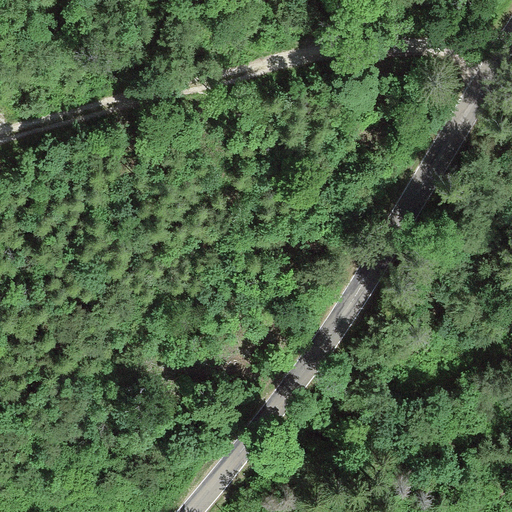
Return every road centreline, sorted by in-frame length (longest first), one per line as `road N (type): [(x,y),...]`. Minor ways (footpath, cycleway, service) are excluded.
road 1 (tertiary): [(511,40),(198,511)]
road 2 (track): [(0,137),(343,31),(429,17),(500,57)]
